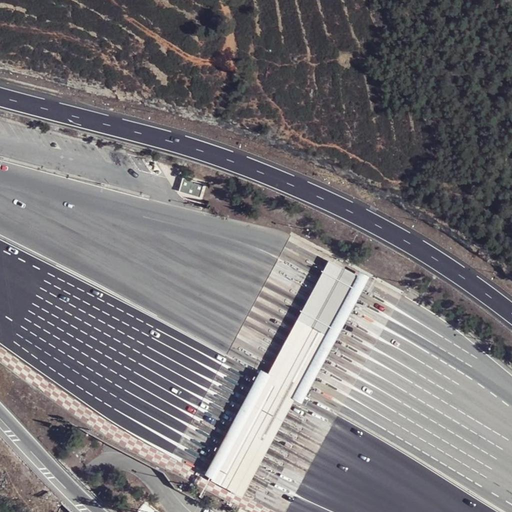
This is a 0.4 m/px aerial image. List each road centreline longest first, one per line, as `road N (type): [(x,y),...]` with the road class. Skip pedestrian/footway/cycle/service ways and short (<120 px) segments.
road 1 (motorway): [(511,397),(331,291),(306,291),(182,228),(0,176)]
road 2 (motorway): [(511,313),(432,257),(296,186),(0,94)]
road 3 (motorway): [(0,296),(360,511)]
road 4 (motorway): [(0,411),(101,511)]
